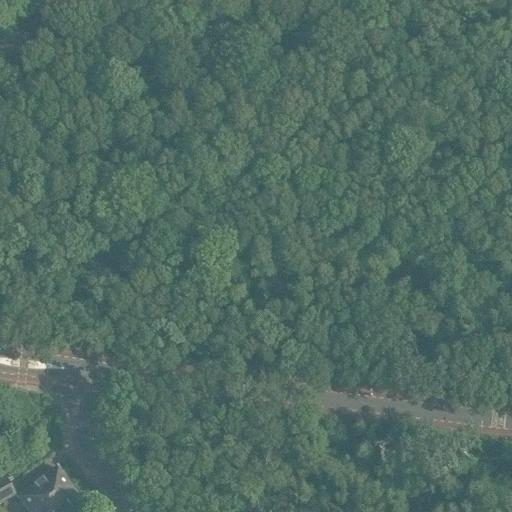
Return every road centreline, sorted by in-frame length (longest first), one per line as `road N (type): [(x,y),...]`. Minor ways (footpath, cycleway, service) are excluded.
road 1 (tertiary): [(511,419),(84,368)]
road 2 (tertiary): [(137,511),(82,443),(84,368)]
